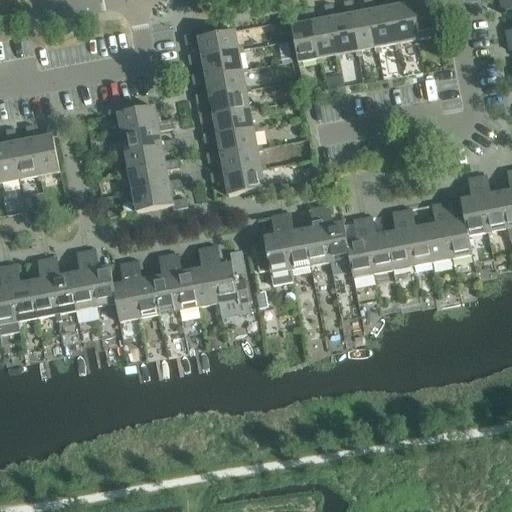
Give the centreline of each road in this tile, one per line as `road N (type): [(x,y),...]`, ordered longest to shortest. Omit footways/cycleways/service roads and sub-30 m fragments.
road 1 (residential): [(311,142),(418,121),(437,138),(466,133),(476,108),(456,0)]
road 2 (residential): [(0,89),(144,64),(131,0)]
road 3 (residential): [(0,8),(120,0)]
